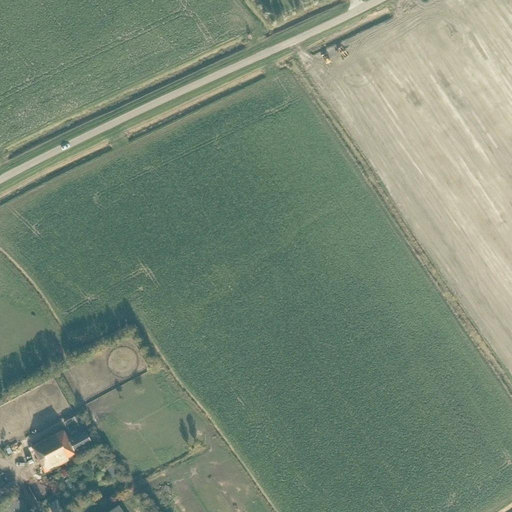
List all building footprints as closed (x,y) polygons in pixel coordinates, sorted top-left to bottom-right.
[(76,428),(82,425),(76,416),(71,419),(66,422),(72,432),(77,429),(76,428)] [(92,445),(85,432),(69,441),(63,430),(31,447),(45,473),(65,463),(67,467),(74,463),(71,457),(92,445)] [(109,474),(115,471),(112,465),(106,468),(109,474)] [(9,502),(0,509),(0,511),(26,511),(27,511),(26,509),(27,508),(20,500),(19,501),(17,497),(16,498),(16,497),(13,499),(9,503),(9,502)] [(50,504),(54,511),(63,511),(57,500),(50,504)]
